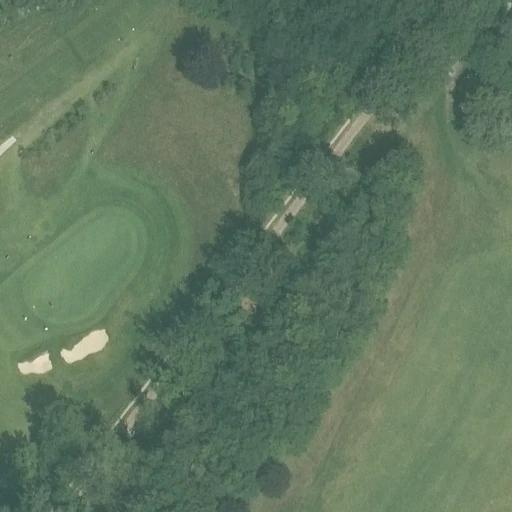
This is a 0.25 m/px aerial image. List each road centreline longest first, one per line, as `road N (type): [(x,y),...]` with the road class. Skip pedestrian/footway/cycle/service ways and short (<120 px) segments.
road 1 (track): [(461,0),(428,38),(355,165),(70,511)]
road 2 (track): [(359,0),(428,38),(477,49),(504,0)]
